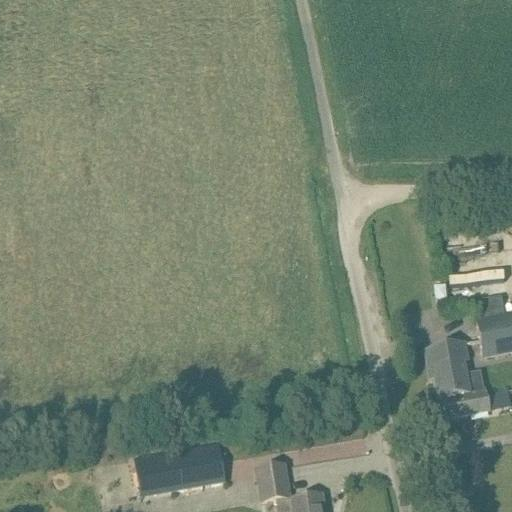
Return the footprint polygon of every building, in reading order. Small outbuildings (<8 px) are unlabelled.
[(406,230),(420,227),(416,207),(402,209),(406,230)] [(511,318),(475,326),(482,361),(499,358),(500,367),(511,364),(511,318)] [(446,423),(465,419),(489,414),(485,392),(483,392),(479,375),(464,378),(457,349),(426,355),(430,373),(433,372),(439,402),(442,402),(446,423)] [(225,488),(218,446),(133,462),(141,502),(225,488)] [(322,511),(321,501),(320,500),(289,505),(283,470),(256,475),(258,487),(256,487),(257,489),(258,489),(261,506),(276,504),(277,511),(322,511)]
